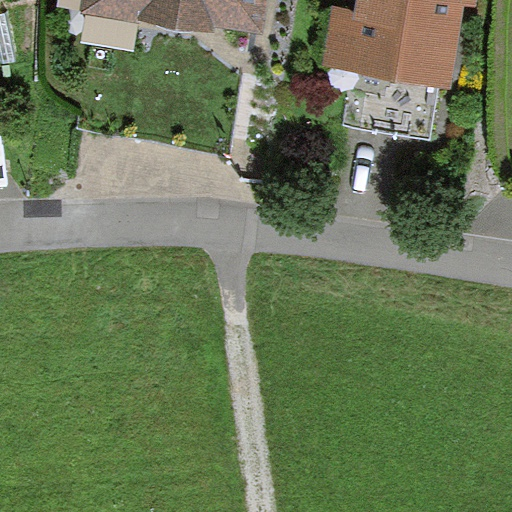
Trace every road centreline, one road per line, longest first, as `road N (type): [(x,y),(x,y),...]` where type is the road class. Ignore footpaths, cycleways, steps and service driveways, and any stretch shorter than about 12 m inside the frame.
road 1 (residential): [(511,269),(154,220),(0,234)]
road 2 (track): [(227,230),(262,511)]
